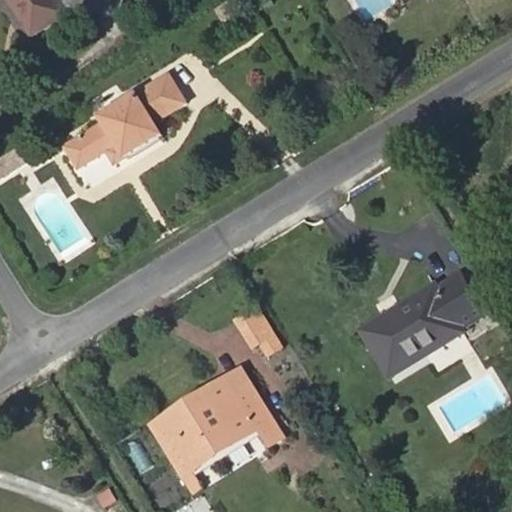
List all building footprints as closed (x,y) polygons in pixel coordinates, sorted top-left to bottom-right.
[(12,0),(35,35),(67,14),(58,0),(12,0)] [(77,0),(86,14),(111,0),(77,0)] [(110,152),(118,165),(165,136),(157,122),(189,103),(172,77),(103,118),(107,125),(70,147),(83,168),(110,152)] [(33,161),(25,148),(8,159),(15,172),(33,161)] [(0,171),(4,179),(15,172),(8,159),(0,163),(0,171)] [(466,330),(490,315),(465,276),(442,291),(440,288),(366,332),(394,378),(469,334),(466,330)] [(262,349),(275,340),(257,310),(244,318),(262,349)] [(270,361),(283,352),(275,340),(262,349),(270,361)] [(274,449),(288,440),(246,370),(164,421),(164,422),(195,473),(197,471),(264,432),(274,449)] [(197,471),(195,473),(164,422),(153,428),(197,497),(208,490),(197,471)] [(109,510),(120,504),(112,491),(102,497),(109,510)]
